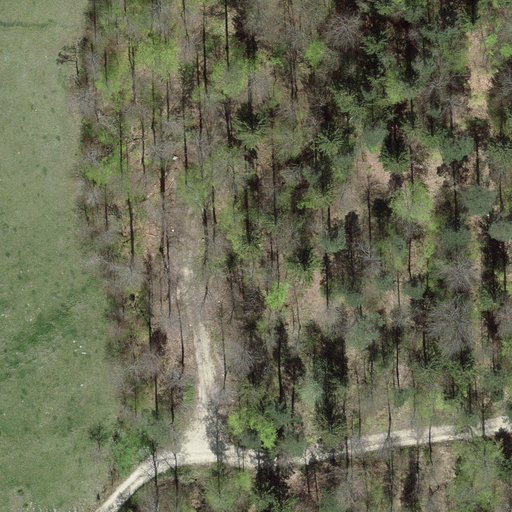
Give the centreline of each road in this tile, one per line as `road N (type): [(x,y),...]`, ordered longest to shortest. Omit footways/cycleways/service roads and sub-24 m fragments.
road 1 (track): [(215,455),(263,458),(507,425)]
road 2 (track): [(104,511),(164,463),(215,455)]
